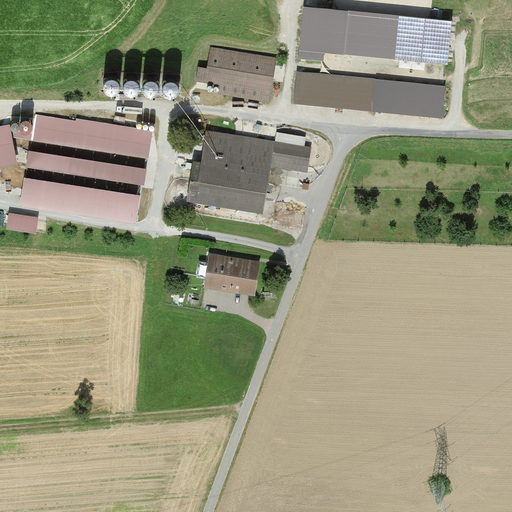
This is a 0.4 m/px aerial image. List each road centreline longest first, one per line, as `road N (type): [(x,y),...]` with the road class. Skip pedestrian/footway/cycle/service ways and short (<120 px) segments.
road 1 (residential): [(347,132),(207,511)]
road 2 (track): [(0,105),(202,110),(347,132)]
road 3 (track): [(0,429),(248,405)]
road 4 (residential): [(347,132),(511,133)]
road 5 (track): [(285,121),(296,56),(283,0)]
road 6 (unknown): [(154,108),(143,229)]
